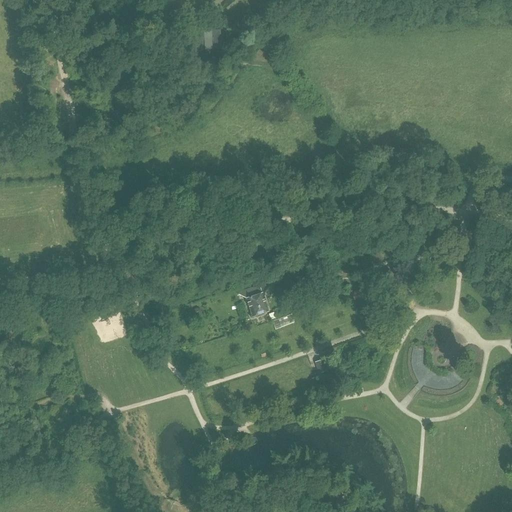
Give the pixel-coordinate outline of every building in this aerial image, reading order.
[(220,49),(220,41),(219,31),(188,32),(189,50),(220,49)] [(213,56),(205,61),(210,71),(217,64),(213,56)] [(502,245),(511,249),(511,227),(509,226),(502,245)] [(421,235),(425,250),(436,247),(433,232),(421,235)] [(377,280),(400,305),(402,308),(413,298),(388,271),(377,280)] [(246,299),(252,317),(268,311),(262,293),(246,299)] [(192,315),(195,316),(200,315),(201,312),(200,309),(197,307),(193,309),(191,311),(192,315)] [(294,322),(291,314),(272,321),(275,329),(294,322)] [(323,360),(315,363),(319,374),(327,371),(323,360)]
